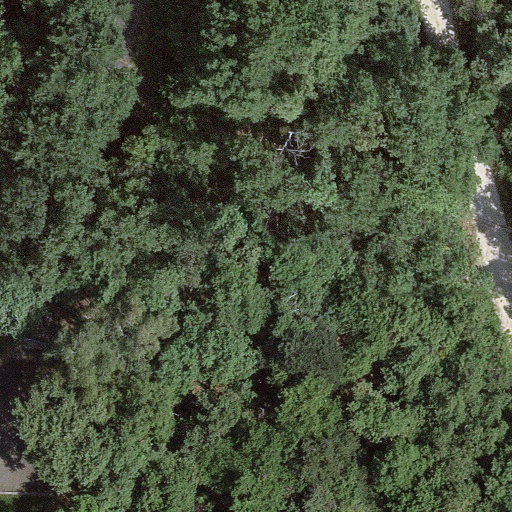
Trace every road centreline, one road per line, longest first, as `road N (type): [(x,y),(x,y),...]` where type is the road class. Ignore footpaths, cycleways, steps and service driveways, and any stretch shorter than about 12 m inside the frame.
road 1 (track): [(430,0),(511,310)]
road 2 (track): [(449,511),(472,330),(499,249)]
